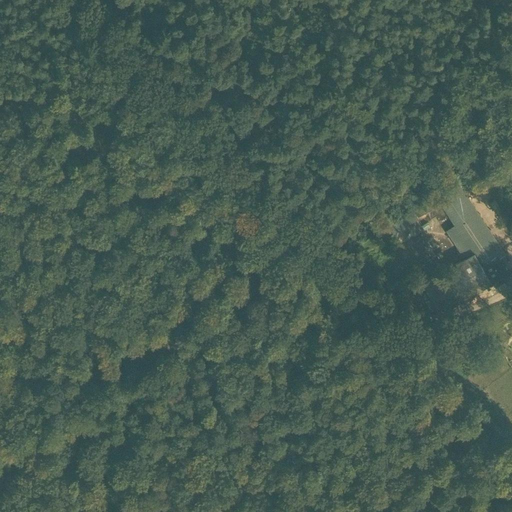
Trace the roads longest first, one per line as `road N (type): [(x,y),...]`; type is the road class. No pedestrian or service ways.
road 1 (track): [(415,342),(76,0)]
road 2 (track): [(467,0),(447,106),(326,256)]
road 3 (track): [(152,77),(0,226)]
road 4 (track): [(511,441),(415,342)]
